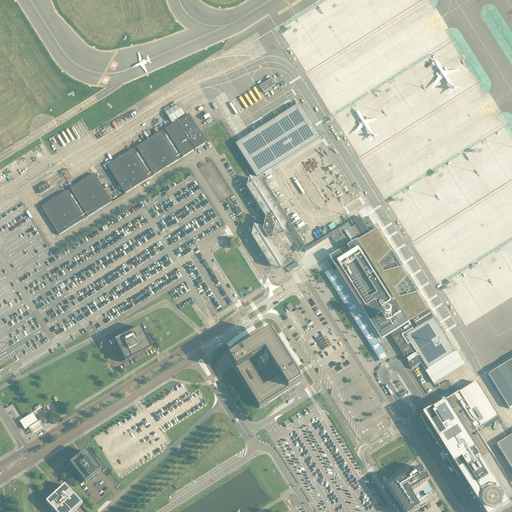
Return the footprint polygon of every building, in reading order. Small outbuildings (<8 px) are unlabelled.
[(272,79),(259,87),(263,93),(276,85),(272,79)] [(195,151),(177,122),(176,121),(185,115),(178,105),(172,108),(170,106),(165,109),(167,111),(165,113),(172,123),(173,124),(165,129),(183,158),(195,151),(197,150),(196,150),(195,151)] [(262,128),(235,145),(236,147),(257,179),(258,178),(287,223),(294,234),(303,249),(305,253),(331,237),(340,252),(341,253),(346,250),(334,231),(306,248),(261,177),(284,162),(320,139),(299,105),(262,128)] [(207,143),(189,115),(177,122),(195,151),(196,150),(207,143)] [(183,158),(165,129),(160,133),(178,161),(183,158)] [(178,161),(160,133),(148,140),(166,169),(178,161)] [(166,169),(148,140),(136,148),(154,176),(166,169)] [(154,176),(136,148),(131,151),(149,179),(154,176)] [(149,179),(131,151),(119,158),(137,187),(149,179)] [(137,187),(119,158),(107,166),(125,194),(137,187)] [(111,201),(94,174),(82,182),(100,210),(112,203),(111,201)] [(286,224),(259,181),(249,178),(247,189),(266,219),(266,216),(268,216),(275,225),(274,231),(284,234),(286,224)] [(100,210),(82,182),(70,189),(88,218),(100,210)] [(46,183),(37,188),(40,194),(50,188),(49,187),(46,183)] [(70,189),(65,192),(83,221),(88,218),(70,189)] [(65,192),(53,200),(71,228),(83,221),(65,192)] [(53,200),(41,207),(59,236),(71,228),(53,200)] [(266,216),(266,219),(265,223),(263,222),(263,225),(264,225),(263,228),(262,232),(268,241),(271,241),(274,231),(275,225),(268,216),(266,216)] [(332,269),(325,274),(326,274),(327,273),(328,273),(336,285),(337,285),(336,285),(336,286),(336,287),(337,287),(337,288),(338,288),(338,289),(339,289),(338,289),(357,319),(356,319),(355,320),(359,326),(360,325),(361,325),(362,327),(363,327),(363,328),(363,329),(364,330),(365,330),(365,331),(366,332),(366,333),(366,334),(367,334),(367,335),(368,335),(368,336),(374,346),(378,352),(382,350),(381,348),(378,343),(377,341),(376,340),(379,338),(381,341),(389,336),(390,335),(392,339),(394,342),(411,370),(421,364),(420,362),(422,361),(425,365),(427,370),(429,368),(453,354),(455,352),(432,316),(426,321),(416,327),(415,325),(411,318),(410,316),(409,315),(411,315),(415,312),(413,309),(409,304),(404,295),(399,299),(396,294),(404,290),(395,277),(360,219),(356,222),(354,218),(341,227),(334,231),(346,250),(341,253),(340,252),(339,253),(339,252),(329,258),(336,270),(333,272),(332,270),(332,269)] [(283,259),(271,241),(268,241),(262,232),(263,228),(253,226),(251,236),(270,267),(280,269),(283,259)] [(294,234),(290,236),(300,252),(302,250),(303,249),(294,234)] [(153,350),(142,328),(115,342),(126,363),(153,350)] [(294,373),(281,352),(269,333),(258,339),(228,359),(233,368),(259,408),(289,389),(300,382),(294,373)] [(323,337),(318,341),(324,351),(329,348),(323,337)] [(509,409),(511,407),(511,360),(488,375),(509,409)] [(422,417),(419,418),(433,440),(436,438),(457,472),(461,478),(458,480),(458,481),(462,487),(472,501),(478,511),(499,511),(508,507),(508,505),(511,502),(511,490),(508,485),(496,466),(493,460),(490,456),(477,434),(475,432),(498,418),(476,383),(467,388),(457,395),(456,395),(454,397),(443,403),(433,410),(430,412),(422,417)] [(34,419),(32,414),(20,421),(23,426),(26,430),(37,423),(34,419)] [(41,422),(29,430),(33,438),(46,430),(41,422)] [(511,435),(510,436),(497,445),(511,469),(511,435)] [(85,451),(69,464),(85,484),(89,481),(91,480),(96,476),(96,475),(102,471),(85,451)] [(392,486),(388,488),(388,489),(402,511),(413,511),(419,508),(417,505),(427,499),(425,496),(428,494),(430,493),(433,491),(434,491),(428,482),(428,481),(420,468),(395,484),(393,485),(393,486),(392,486)] [(74,511),(82,504),(65,485),(46,503),(54,511),(74,511)]
